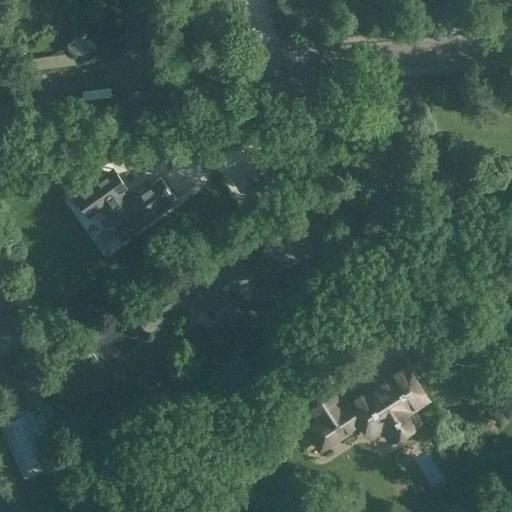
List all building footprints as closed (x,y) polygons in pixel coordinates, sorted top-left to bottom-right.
[(81,61),(94,49),(85,39),(80,32),(67,44),(81,61)] [(74,196),(87,214),(94,209),(105,224),(108,222),(120,239),(176,198),(159,176),(127,199),(120,190),(126,186),(113,168),(74,196)] [(223,293),(241,281),(254,298),(278,281),(264,262),(261,264),(257,259),(248,265),(233,243),(211,258),(209,254),(131,310),(146,331),(197,294),(206,306),(208,304),(215,314),(230,303),(223,293)] [(381,372),(347,395),(345,393),(340,396),(324,371),(293,391),(308,414),(298,421),(319,453),(360,426),(369,440),(381,432),(388,443),(422,421),(414,410),(430,399),(402,356),(380,370),(381,372)] [(15,382),(27,411),(48,402),(35,373),(15,382)]
